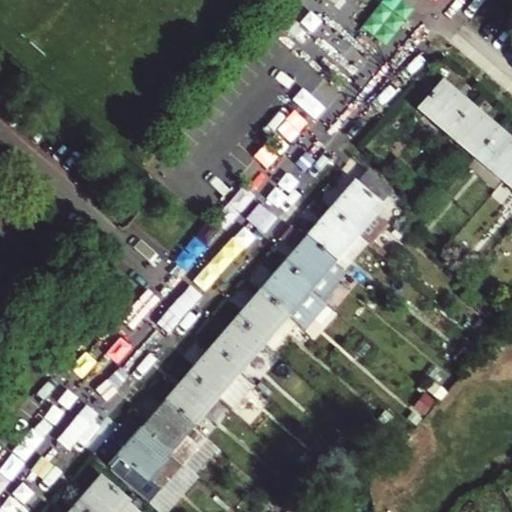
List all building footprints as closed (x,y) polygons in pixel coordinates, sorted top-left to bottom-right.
[(423,107),(451,131),(472,107),(444,83),(423,107)] [(478,155),(499,130),(472,107),(451,131),(478,155)] [(505,178),(511,170),(511,141),(499,130),(478,155),(505,178)] [(505,178),(478,155),(467,167),(494,191),(505,178)] [(372,169),(335,212),(358,233),(371,244),(389,223),(377,212),(396,190),(372,169)] [(311,240),(334,260),(358,233),(335,212),(311,240)] [(287,267),(311,288),(334,260),(311,240),(287,267)] [(311,288),(287,267),(263,295),(287,315),(311,288)] [(240,322),(264,342),(287,315),(263,295),(240,322)] [(216,349),(240,370),(264,342),(240,322),(216,349)] [(194,376),(217,396),(240,370),(216,349),(194,376)] [(230,407),(253,381),(240,370),(217,396),(230,407)] [(217,396),(194,376),(169,404),(193,424),(217,396)] [(220,448),(193,424),(169,404),(147,430),(198,474),(220,448)] [(112,470),(155,507),(165,496),(173,503),(198,474),(147,430),(112,470)] [(117,511),(127,501),(103,481),(80,507),(85,511),(117,511)]
